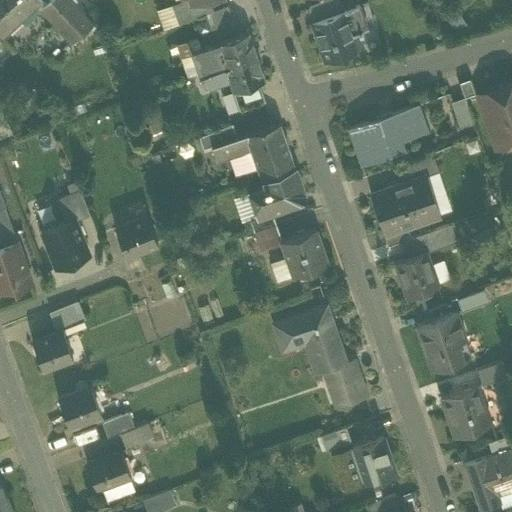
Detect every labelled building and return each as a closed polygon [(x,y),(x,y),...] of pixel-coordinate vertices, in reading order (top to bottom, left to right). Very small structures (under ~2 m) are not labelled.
[(0,0),(0,29),(1,31),(33,0),(0,0)] [(95,23),(74,0),(47,0),(38,9),(70,45),(95,23)] [(191,0),(183,3),(185,8),(205,1),(209,12),(213,10),(209,0),(191,0)] [(328,0),(309,7),(314,21),(337,13),(332,0),(328,0)] [(184,21),(206,13),(209,12),(205,1),(185,8),(180,10),(184,21)] [(172,7),(179,23),(184,21),(180,10),(185,8),(183,3),(172,7)] [(213,10),(209,12),(206,13),(215,37),(235,30),(227,5),(213,10)] [(343,10),(351,33),(356,31),(357,33),(367,29),(359,5),(343,10)] [(179,23),(172,7),(157,13),(163,29),(179,23)] [(321,46),(326,58),(361,46),(357,33),(356,31),(351,33),(343,10),(337,13),(314,21),(312,21),(320,46),(321,46)] [(459,12),(447,20),(454,31),(467,23),(459,12)] [(216,43),(200,48),(191,51),(195,64),(199,75),(256,56),(248,31),(237,35),(216,42),(216,43)] [(184,68),(195,64),(191,51),(200,48),(197,38),(176,45),(184,68)] [(265,80),(256,56),(199,75),(204,88),(229,79),(233,91),(258,82),(265,80)] [(460,82),(464,97),(465,96),(474,93),(470,78),(460,82)] [(478,99),(496,149),(509,145),(507,138),(511,136),(511,81),(498,86),(500,91),(478,99)] [(233,91),(239,109),(264,101),(258,82),(233,91)] [(35,86),(9,96),(12,106),(38,96),(35,86)] [(478,99),(500,91),(498,86),(476,94),(478,99)] [(227,113),(239,109),(233,91),(221,95),(227,113)] [(451,102),(460,126),(473,121),(464,97),(451,102)] [(348,128),(361,163),(391,153),(387,142),(401,138),(399,132),(424,123),(417,103),(348,128)] [(151,134),(169,128),(163,109),(145,115),(151,134)] [(0,138),(13,134),(8,120),(0,123),(0,138)] [(279,122),(245,133),(250,149),(257,167),(259,167),(289,157),(290,156),(279,122)] [(203,148),(211,145),(235,137),(237,136),(232,123),(199,136),(203,148)] [(399,132),(401,138),(427,129),(424,123),(399,132)] [(241,153),(250,149),(245,133),(237,136),(235,137),(241,153)] [(241,153),(235,137),(211,145),(216,161),(229,157),(241,153)] [(234,175),(257,167),(250,149),(241,153),(229,157),(234,175)] [(406,161),(411,179),(425,174),(425,175),(437,171),(431,152),(406,161)] [(259,167),(263,179),(293,169),(293,168),(289,157),(259,167)] [(411,179),(406,161),(396,165),(402,182),(411,179)] [(256,216),(256,217),(272,212),(299,202),(301,203),(305,194),(304,194),(302,188),(299,179),(295,168),(293,168),(293,169),(263,179),(266,186),(248,192),(256,216)] [(437,171),(425,175),(438,213),(451,209),(437,171)] [(370,193),(385,233),(406,225),(439,214),(438,213),(425,175),(425,174),(411,179),(402,182),(370,193)] [(115,227),(146,215),(148,214),(138,188),(112,198),(107,186),(93,191),(107,224),(110,230),(115,228),(115,227)] [(68,193),(78,217),(89,213),(82,195),(80,189),(68,193)] [(95,228),(107,224),(93,191),(82,195),(89,213),(95,228)] [(249,218),(256,216),(248,192),(232,197),(241,221),(249,218)] [(74,218),(75,219),(78,217),(68,193),(57,198),(67,221),(74,218)] [(0,207),(0,223),(9,220),(4,206),(0,207)] [(249,218),(253,231),(276,223),(272,212),(256,217),(256,216),(249,218)] [(115,228),(126,256),(157,244),(146,215),(115,227),(115,228)] [(41,231),(56,267),(89,254),(75,219),(74,218),(67,221),(41,231)] [(0,246),(16,240),(9,220),(0,223),(0,246)] [(280,236),(276,223),(253,231),(258,243),(280,236)] [(449,223),(447,224),(453,242),(456,241),(449,223)] [(447,224),(410,237),(401,240),(407,256),(415,254),(425,250),(426,252),(453,242),(447,224)] [(388,245),(401,240),(410,237),(406,225),(385,233),(384,233),(388,245)] [(286,255),(293,275),(327,263),(315,228),(281,240),(286,255)] [(0,289),(30,278),(16,240),(0,246),(0,289)] [(395,261),(407,295),(437,284),(436,282),(429,263),(426,252),(425,250),(415,254),(407,256),(395,261)] [(276,280),(293,275),(286,255),(269,261),(276,280)] [(443,258),(429,263),(436,282),(450,277),(443,258)] [(456,298),(461,311),(485,303),(481,289),(456,298)] [(53,311),(58,324),(82,315),(77,301),(53,311)] [(303,334),(316,372),(323,369),(346,362),(346,360),(326,303),(296,313),(296,314),(273,322),(280,342),(303,334)] [(416,324),(432,370),(470,357),(455,311),(416,324)] [(32,340),(43,369),(73,357),(62,328),(32,340)] [(323,369),(329,386),(360,375),(354,357),(346,360),(346,362),(323,369)] [(481,382),(482,384),(507,375),(501,360),(476,368),(481,382)] [(366,393),(360,375),(329,386),(335,403),(366,393)] [(442,396),(455,434),(489,422),(476,384),(442,396)] [(58,397),(69,426),(101,414),(90,385),(58,397)] [(108,436),(120,432),(133,427),(127,412),(102,421),(108,436)] [(147,422),(133,427),(120,432),(125,446),(153,436),(147,422)] [(320,434),(325,448),(350,439),(346,426),(320,434)] [(511,432),(488,441),(492,454),(509,448),(509,449),(511,448),(511,432)] [(351,445),(364,483),(395,472),(383,434),(351,445)] [(346,489),(364,483),(351,445),(333,451),(335,455),(331,456),(335,468),(339,467),(346,489)] [(472,479),(482,508),(500,501),(497,494),(495,489),(507,485),(509,490),(511,488),(511,456),(509,449),(509,448),(492,454),(464,463),(470,480),(472,479)] [(96,488),(102,486),(129,475),(130,475),(120,449),(86,461),(96,488)] [(134,489),(129,475),(102,486),(107,499),(134,489)] [(0,511),(7,511),(11,511),(0,481),(0,511)] [(495,489),(497,494),(509,490),(507,485),(495,489)] [(511,488),(509,490),(497,494),(500,501),(502,507),(511,504),(511,488)] [(144,498),(149,511),(151,511),(174,504),(169,489),(144,498)] [(365,504),(367,511),(401,511),(395,493),(365,504)]
